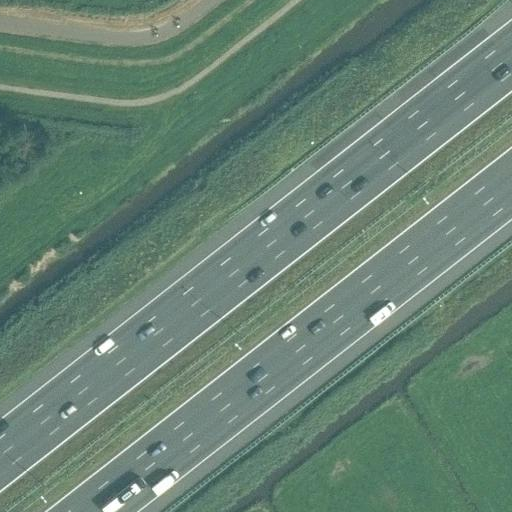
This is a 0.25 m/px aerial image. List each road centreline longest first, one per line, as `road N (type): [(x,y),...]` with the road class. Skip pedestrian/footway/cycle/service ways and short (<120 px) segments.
road 1 (motorway): [(511,61),(0,461)]
road 2 (motorway): [(94,511),(511,184)]
road 3 (unknown): [(0,85),(147,103),(209,71),(301,0)]
